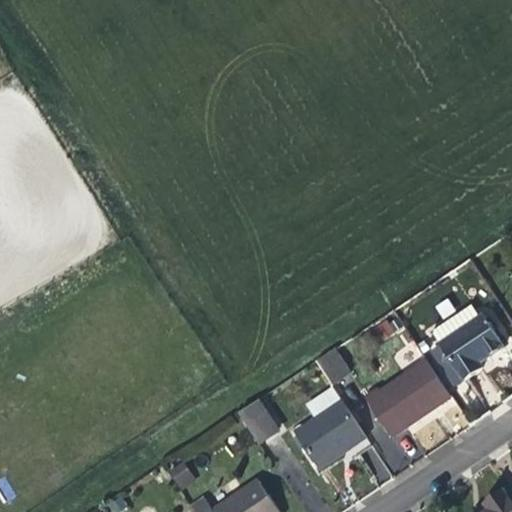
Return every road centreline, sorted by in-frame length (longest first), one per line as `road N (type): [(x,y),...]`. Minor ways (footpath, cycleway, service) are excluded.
road 1 (track): [(79,511),(511,212)]
road 2 (residential): [(367,511),(511,411)]
